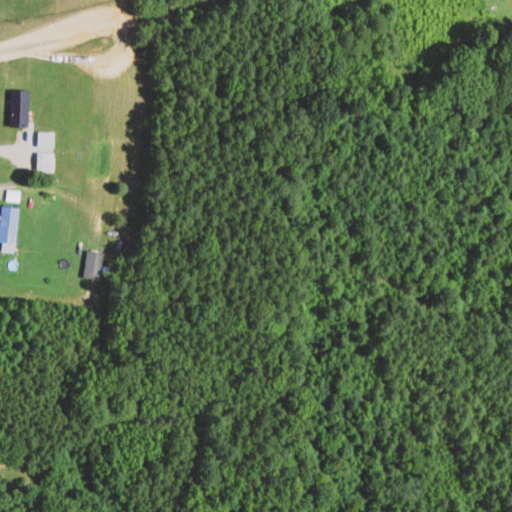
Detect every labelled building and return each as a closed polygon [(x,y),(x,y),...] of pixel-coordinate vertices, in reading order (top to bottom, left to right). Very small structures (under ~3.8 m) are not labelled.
[(338,0),(308,0),(308,8),(338,8),(338,0)] [(9,93),(9,130),(28,130),(28,93),(9,93)] [(36,172),(53,172),(53,154),(36,154),(36,172)] [(18,210),(2,208),(0,226),(0,252),(14,254),(18,210)] [(99,281),(105,255),(87,251),(82,277),(99,281)]
